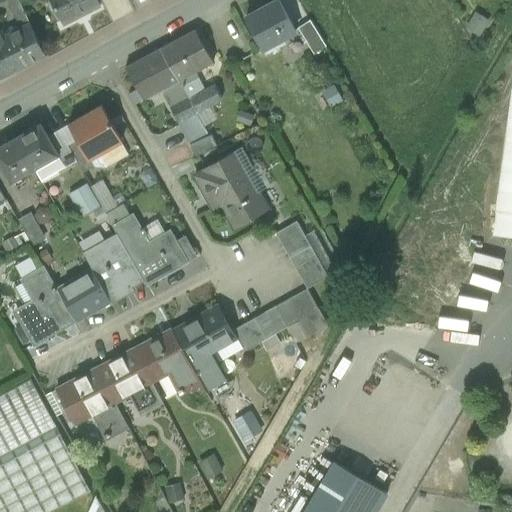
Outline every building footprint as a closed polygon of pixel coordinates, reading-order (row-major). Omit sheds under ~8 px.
[(7,0),(21,29),(2,39),(0,34),(0,78),(46,56),(18,0),(7,0)] [(50,0),(63,24),(100,5),(97,0),(50,0)] [(279,2),(247,18),(262,47),(294,30),(279,2)] [(325,46),(310,20),(298,27),(314,53),(325,46)] [(195,30),(160,49),(178,79),(188,98),(204,89),(194,71),(212,61),(195,30)] [(160,49),(127,67),(144,97),(178,79),(160,49)] [(204,89),(188,98),(196,112),(220,99),(213,85),(204,89)] [(511,90),(496,211),(511,213),(511,90)] [(188,98),(171,107),(178,121),(196,112),(188,98)] [(101,105),(68,124),(77,139),(89,160),(90,160),(122,141),(101,105)] [(196,112),(178,121),(189,142),(208,133),(196,112)] [(40,124),(17,138),(35,169),(42,181),(43,181),(42,180),(59,171),(52,159),(58,156),(47,136),(40,124)] [(68,124),(47,136),(58,156),(65,167),(76,161),(66,145),(77,139),(68,124)] [(212,135),(190,146),(195,157),(217,146),(212,135)] [(17,138),(0,146),(0,163),(11,183),(35,169),(17,138)] [(77,139),(66,145),(76,161),(82,173),(94,166),(90,160),(89,160),(77,139)] [(236,151),(201,171),(202,172),(194,176),(204,192),(211,188),(234,228),(268,209),(236,151)] [(86,188),(69,198),(80,216),(97,206),(86,188)] [(169,231),(146,244),(142,238),(147,235),(143,229),(141,230),(132,215),(112,226),(117,234),(144,281),(146,285),(187,262),(169,231)] [(47,238),(36,217),(25,223),(36,244),(47,238)] [(296,221),(276,233),(289,257),(310,246),(296,221)] [(117,234),(83,254),(111,304),(133,291),(131,287),(144,281),(117,234)] [(310,246),(289,257),(295,268),(316,256),(310,246)] [(316,256),(295,268),(301,278),(322,266),(316,256)] [(322,266),(301,278),(307,289),(328,277),(322,266)] [(75,321),(45,267),(21,281),(22,283),(25,281),(36,299),(16,311),(34,344),(60,329),(58,325),(71,318),(73,322),(75,321)] [(297,295),(309,316),(319,310),(307,289),(297,295)] [(286,300),(298,321),(309,316),(297,295),(286,300)] [(275,307),(287,327),(298,321),(286,300),(275,307)] [(213,307),(171,329),(202,382),(205,388),(226,377),(215,359),(217,358),(216,355),(214,356),(210,349),(230,337),(213,307)] [(287,327),(275,307),(265,312),(277,333),(287,327)] [(277,333),(265,312),(255,318),(266,339),(277,333)] [(266,339),(255,318),(243,325),(255,346),(266,339)] [(255,346),(243,325),(232,331),(243,352),(255,346)] [(171,329),(134,348),(152,381),(168,373),(179,394),(202,382),(171,329)] [(134,348),(97,367),(115,401),(130,393),(141,414),(163,403),(152,381),(134,348)] [(97,367),(57,388),(76,423),(98,411),(107,430),(103,432),(107,438),(128,427),(115,401),(97,367)] [(31,379),(0,395),(0,457),(57,428),(31,379)] [(0,511),(50,511),(91,491),(57,428),(0,457),(0,511)] [(213,454),(200,460),(206,475),(220,469),(213,454)] [(375,511),(387,493),(334,461),(303,511),(375,511)] [(88,511),(105,511),(96,495),(88,511)]
